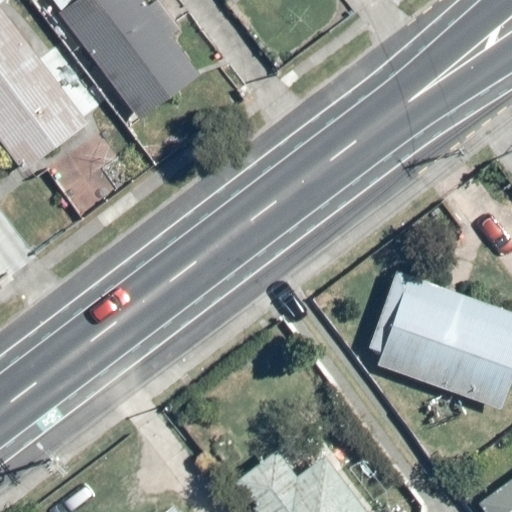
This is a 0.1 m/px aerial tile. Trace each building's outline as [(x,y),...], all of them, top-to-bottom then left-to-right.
[(7,0),(0,0),(0,130),(26,167),(93,118),(7,0)] [(155,0),(56,0),(141,116),(205,69),(155,0)] [(511,365),(511,308),(401,270),(370,358),(498,403),(511,365)] [(265,511),(372,511),(329,453),(300,474),(281,448),(241,478),(265,511)] [(511,511),(511,463),(476,488),(492,511),(511,511)]
